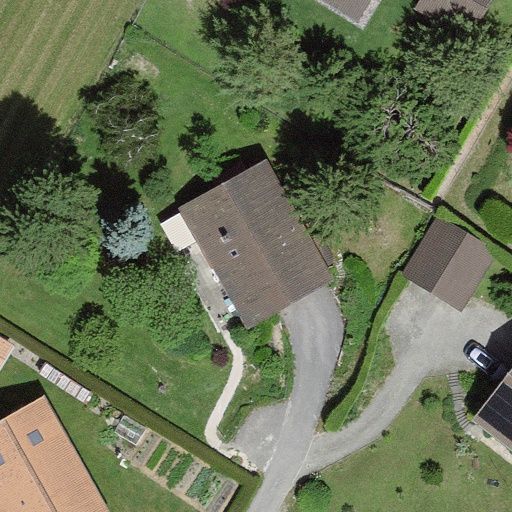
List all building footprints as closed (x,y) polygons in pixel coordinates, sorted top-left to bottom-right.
[(322,0),(357,21),(369,0),(322,0)] [(488,0),(418,0),(418,1),(469,32),(488,0)] [(175,204),(244,323),(332,272),(262,153),(175,204)] [(507,262),(442,221),(406,278),(472,318),(507,262)] [(0,339),(0,389),(22,354),(0,339)] [(511,360),(470,414),(511,446),(511,360)] [(113,511),(41,394),(0,416),(0,511),(113,511)]
